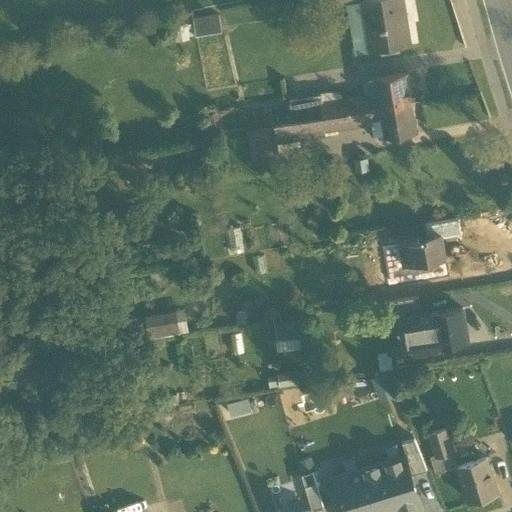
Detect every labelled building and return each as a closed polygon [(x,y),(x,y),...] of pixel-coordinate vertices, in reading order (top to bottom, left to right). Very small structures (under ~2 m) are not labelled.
[(354,53),(372,50),(364,0),(361,0),(356,1),(346,2),(354,53)] [(364,0),(372,50),(410,44),(403,0),(364,0)] [(193,20),(196,35),(221,30),(218,15),(193,20)] [(189,40),(187,23),(173,25),(176,42),(189,40)] [(378,98),(380,107),(412,102),(407,74),(375,79),(378,98)] [(363,81),(366,96),(366,100),(378,98),(375,79),(363,81)] [(320,92),(320,93),(321,103),(343,99),(343,97),(342,94),(340,93),(335,90),(320,92)] [(320,93),(307,96),(311,118),(322,116),(320,103),(321,103),(320,93)] [(291,122),(311,118),(307,96),(287,99),(291,122)] [(320,103),(322,116),(380,107),(378,98),(366,100),(366,96),(343,99),(321,103),(320,103)] [(417,132),(412,102),(380,107),(381,117),(384,135),(385,137),(417,132)] [(381,117),(380,107),(322,116),(325,130),(370,123),(369,119),(381,117)] [(299,138),(300,145),(309,144),(307,137),(325,134),(325,130),(322,116),(311,118),(291,122),(275,124),(275,126),(277,140),(277,142),(299,138)] [(369,119),(370,123),(372,137),(384,135),(381,117),(369,119)] [(261,128),(263,143),(277,140),(275,126),(261,128)] [(246,130),(252,169),(281,163),(277,142),(277,140),(263,143),(261,128),(246,130)] [(368,158),(353,159),(354,173),(369,171),(368,158)] [(424,224),(426,236),(441,233),(442,237),(461,233),(458,218),(424,224)] [(240,226),(227,229),(232,252),(244,250),(240,226)] [(398,241),(402,263),(445,255),(442,237),(441,233),(426,236),(398,241)] [(402,263),(398,241),(379,245),(387,287),(449,275),(445,255),(402,263)] [(263,255),(252,257),(255,273),(266,271),(263,255)] [(383,301),(386,320),(400,318),(400,316),(417,313),(417,315),(421,314),(418,296),(383,301)] [(184,307),(176,309),(180,332),(189,331),(184,307)] [(404,317),(407,338),(419,336),(421,350),(440,347),(439,344),(467,339),(462,307),(433,312),(421,314),(417,315),(404,317)] [(180,332),(176,309),(144,315),(148,338),(180,332)] [(403,338),(407,338),(404,317),(417,315),(417,313),(400,316),(400,318),(403,338)] [(276,338),(299,336),(297,318),(274,320),(276,338)] [(241,332),(231,333),(234,353),(244,351),(241,332)] [(301,336),(299,336),(276,338),(277,351),(302,349),(301,336)] [(409,352),(421,350),(419,336),(407,338),(409,352)] [(155,347),(143,349),(145,366),(157,364),(155,347)] [(391,351),(377,353),(380,370),(393,368),(391,351)] [(301,369),(277,373),(280,387),(304,383),(301,369)] [(388,370),(371,376),(381,401),(397,394),(388,370)] [(177,393),(154,397),(155,408),(178,404),(177,393)] [(248,397),(227,402),(230,415),(251,410),(248,397)] [(435,455),(436,457),(452,452),(444,427),(428,432),(435,455)] [(401,440),(406,453),(412,473),(427,469),(414,436),(401,440)] [(430,457),(435,473),(457,466),(452,452),(436,457),(435,455),(430,457)] [(412,473),(406,453),(334,476),(344,511),(404,511),(422,507),(412,473)] [(297,459),(301,473),(316,469),(312,455),(297,459)] [(457,466),(468,500),(496,492),(485,457),(457,466)] [(301,474),(312,508),(323,505),(313,470),(301,474)]
